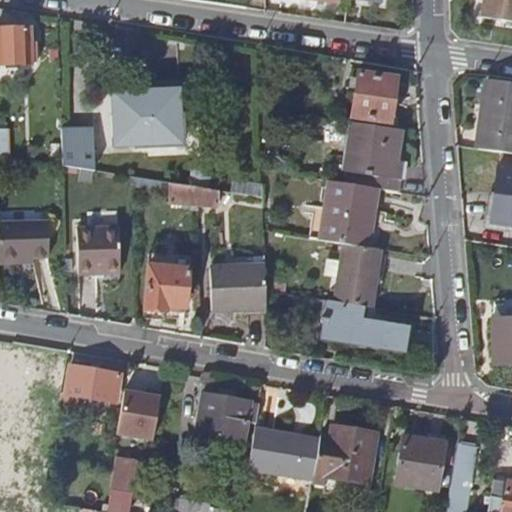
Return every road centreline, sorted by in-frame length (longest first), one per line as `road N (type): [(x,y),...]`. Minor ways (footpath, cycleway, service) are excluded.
road 1 (residential): [(456,400),(0,322)]
road 2 (residential): [(433,54),(456,400)]
road 3 (residential): [(96,5),(433,54)]
